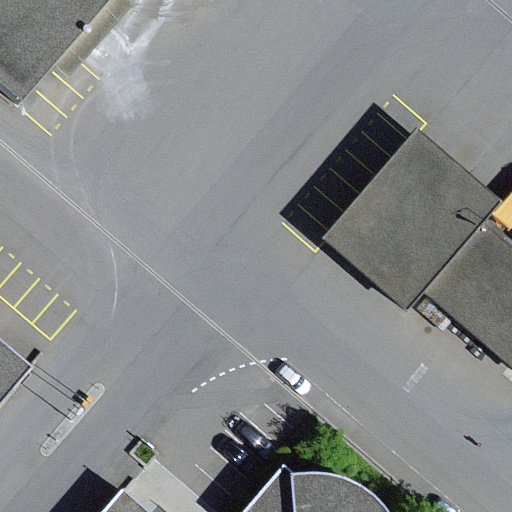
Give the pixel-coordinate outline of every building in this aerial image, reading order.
[(0,0),(0,100),(12,111),(108,0),(0,0)] [(479,229),(495,209),(410,136),(316,244),(401,317),(420,296),(479,229)] [(511,257),(479,229),(420,296),(511,376),(511,257)] [(0,403),(27,372),(0,348),(0,403)] [(135,511),(118,497),(104,511),(375,511),(369,504),(332,484),(288,480),(279,473),(245,511),(135,511)]
